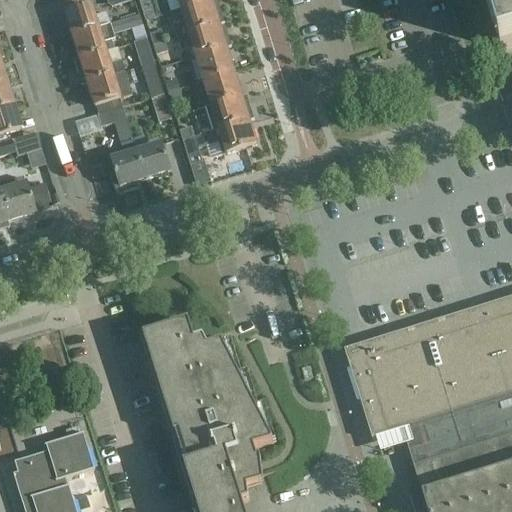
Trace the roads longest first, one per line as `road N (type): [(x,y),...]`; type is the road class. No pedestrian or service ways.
road 1 (tertiary): [(84,253),(511,114)]
road 2 (residential): [(11,0),(84,253)]
